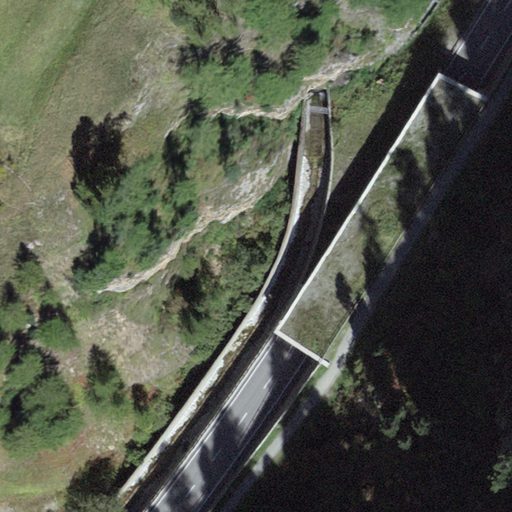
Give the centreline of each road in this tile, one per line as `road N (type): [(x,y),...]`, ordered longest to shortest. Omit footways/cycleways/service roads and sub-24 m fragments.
road 1 (primary): [(511,7),(295,345),(176,511)]
road 2 (track): [(226,511),(316,391),(511,81)]
